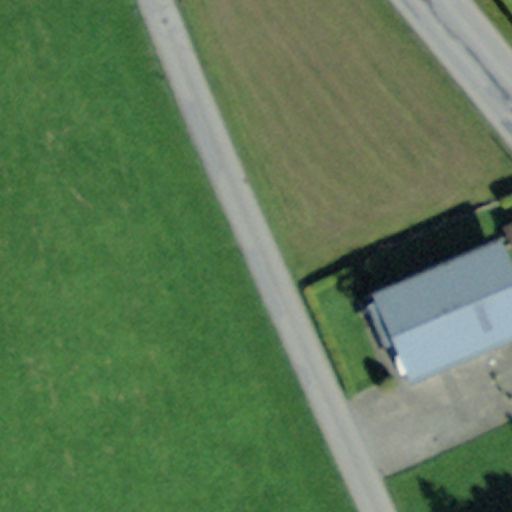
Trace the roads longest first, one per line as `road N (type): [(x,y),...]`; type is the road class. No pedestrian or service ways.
road 1 (unclassified): [(378,511),(159,0)]
road 2 (tertiary): [(434,0),(511,95)]
